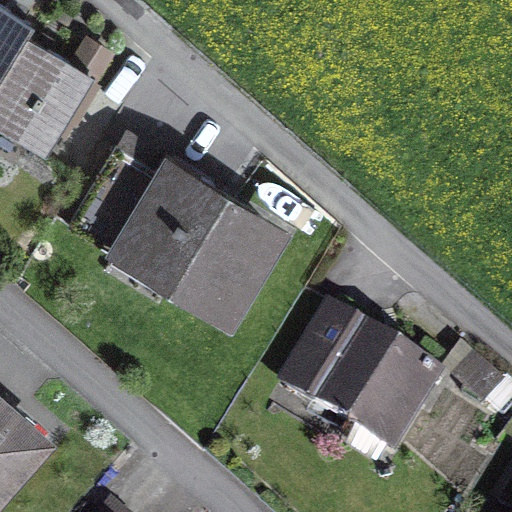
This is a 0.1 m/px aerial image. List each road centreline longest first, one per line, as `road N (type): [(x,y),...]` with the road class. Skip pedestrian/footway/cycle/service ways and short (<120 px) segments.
road 1 (residential): [(114,0),(511,352)]
road 2 (residential): [(243,511),(0,299)]
